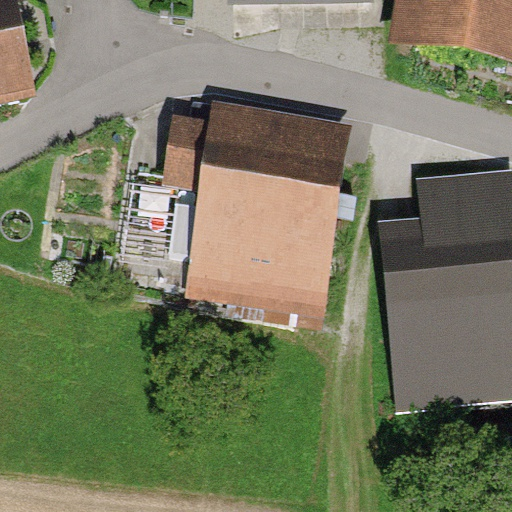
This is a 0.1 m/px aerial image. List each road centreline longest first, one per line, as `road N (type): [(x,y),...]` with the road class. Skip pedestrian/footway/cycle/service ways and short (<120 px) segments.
road 1 (residential): [(117,55),(511,150)]
road 2 (unclassified): [(0,158),(64,127),(117,55)]
